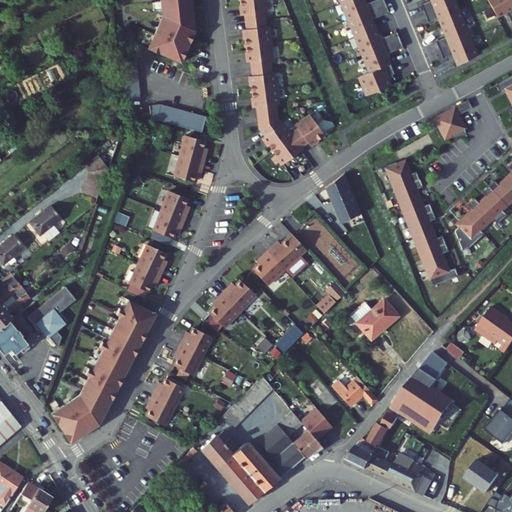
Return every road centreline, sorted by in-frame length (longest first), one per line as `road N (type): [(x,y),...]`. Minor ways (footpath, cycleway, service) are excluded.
road 1 (residential): [(178,295),(109,424),(61,459)]
road 2 (residential): [(258,511),(321,470),(429,511)]
road 3 (residential): [(279,206),(437,102)]
road 4 (residential): [(214,0),(230,160)]
road 5 (residential): [(230,160),(178,295)]
road 6 (residential): [(178,295),(279,206)]
